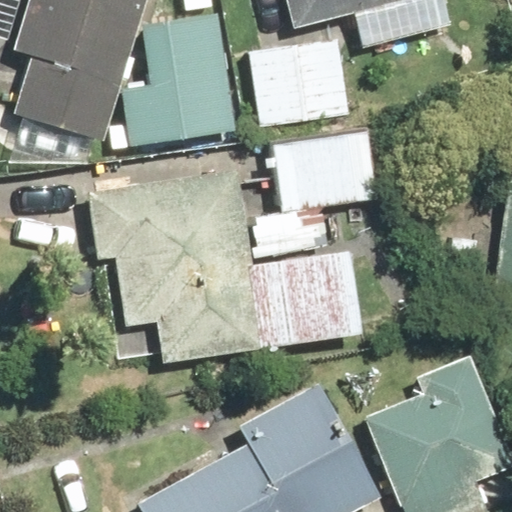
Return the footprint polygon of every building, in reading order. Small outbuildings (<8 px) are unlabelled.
[(95,146),(140,0),(25,0),(8,57),(26,62),(8,120),(95,146)] [(275,0),(283,34),(425,0),(275,0)] [(233,131),(215,15),(141,27),(150,83),(120,90),(126,148),(233,131)] [(250,51),(259,123),(341,113),(332,41),(250,51)] [(364,134),(271,150),(281,212),(374,196),(364,134)] [(511,171),(504,170),(483,313),(511,316),(511,171)] [(226,175),(82,197),(93,265),(105,263),(115,331),(149,326),(156,367),(253,352),(226,175)] [(411,377),(418,393),(364,416),(405,511),(491,511),(511,503),(511,455),(474,368),(468,353),(411,377)] [(130,507),(132,511),(356,511),(372,504),(310,386),(226,429),(238,451),(130,507)]
